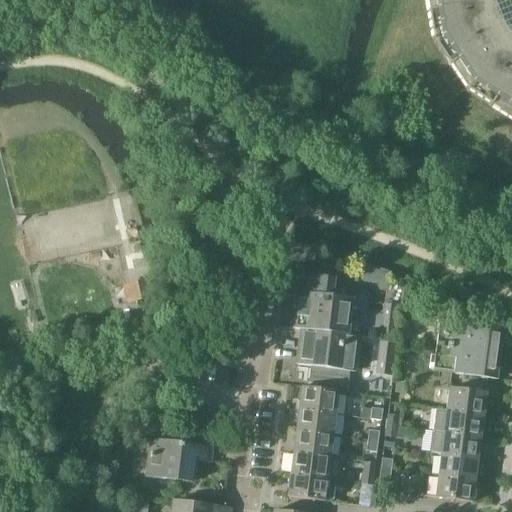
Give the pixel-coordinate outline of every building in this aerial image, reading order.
[(424,0),(430,33),(492,10),(491,0),(424,0)] [(430,33),(465,90),(511,44),(492,10),(430,33)] [(491,106),(511,119),(511,44),(465,90),(491,107),(491,106)] [(306,247),(304,263),(314,264),(316,248),(306,247)] [(335,279),(304,275),(301,294),(295,294),(291,329),(302,330),(346,336),(350,300),(333,298),(335,279)] [(149,281),(122,287),(125,302),(152,296),(149,281)] [(398,321),(390,320),(388,336),(396,337),(398,321)] [(431,372),(494,380),(501,329),(438,321),(431,372)] [(346,336),(302,330),(298,366),(309,367),(307,383),(346,388),(348,372),(353,373),(357,337),(346,336)] [(395,343),(379,341),(375,374),(391,376),(395,343)] [(392,393),(404,395),(405,383),(394,382),(392,393)] [(300,389),(297,411),(333,416),(336,393),(300,389)] [(448,389),(445,410),(445,412),(483,417),(486,393),(448,389)] [(369,420),(379,422),(381,411),(371,409),(369,420)] [(436,409),(433,433),(480,438),(483,417),(445,412),(445,410),(436,409)] [(297,411),(294,433),(331,438),(333,416),(297,411)] [(386,416),(385,427),(395,428),(396,418),(386,416)] [(395,428),(385,427),(383,437),(393,438),(395,428)] [(368,431),(367,441),(377,443),(378,432),(368,431)] [(294,433),(292,454),(328,459),(331,438),(294,433)] [(440,455),(439,455),(477,460),(480,438),(433,433),(430,454),(440,455)] [(377,443),(367,441),(365,452),(375,453),(377,443)] [(208,462),(210,449),(151,442),(147,477),(192,483),(194,460),(208,462)] [(292,454),(289,476),(326,481),(326,480),(328,459),(292,454)] [(439,455),(437,476),(475,481),(477,460),(439,455)] [(381,459),(379,470),(389,471),(390,461),(381,459)] [(364,463),(360,485),(371,486),(374,464),(364,463)] [(389,471),(379,470),(378,480),(387,482),(389,471)] [(326,481),(289,476),(286,498),(323,503),(323,502),(331,503),(334,488),(336,484),(336,481),(326,480),(326,481)] [(475,481),(437,476),(434,498),(472,503),(475,481)] [(371,486),(360,485),(359,495),(369,496),(371,486)] [(147,511),(149,500),(130,497),(127,511),(147,511)] [(173,503),(171,511),(230,511),(231,511),(173,503)]
